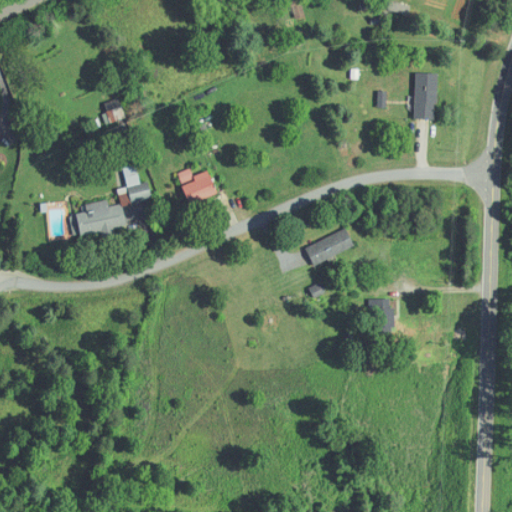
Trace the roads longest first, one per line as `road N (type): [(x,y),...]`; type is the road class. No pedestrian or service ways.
road 1 (residential): [(490,172),(376,175),(321,190),(140,275),(96,286),(50,287),(0,275)]
road 2 (residential): [(478,511),(490,172),(511,61)]
road 3 (residential): [(68,286),(102,451),(81,503)]
